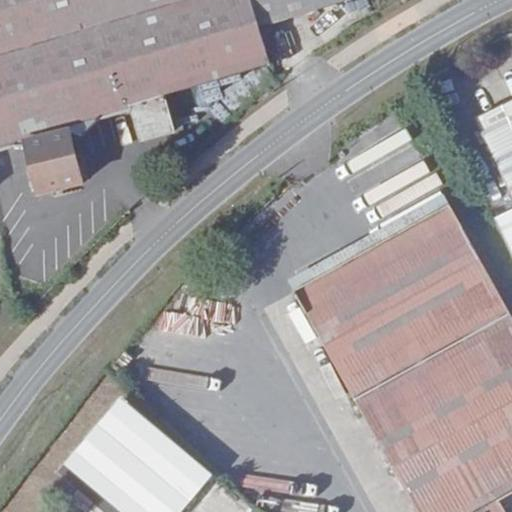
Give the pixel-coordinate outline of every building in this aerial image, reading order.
[(0,0),(0,149),(26,144),(28,143),(26,140),(66,130),(84,137),(99,122),(134,113),(142,144),(185,132),(182,121),(171,123),(164,97),(271,68),(259,29),(346,5),(344,0),(0,0)] [(511,99),(474,118),(511,193),(511,99)] [(71,134),(28,143),(26,144),(39,195),(52,191),(53,198),(79,191),(79,184),(82,183),(82,180),(88,177),(81,149),(74,151),(71,134)] [(511,511),(511,317),(454,208),(296,291),(413,511),(511,511)] [(511,210),(493,221),(511,257),(511,210)] [(268,247),(260,251),(266,262),(274,257),(268,247)]
